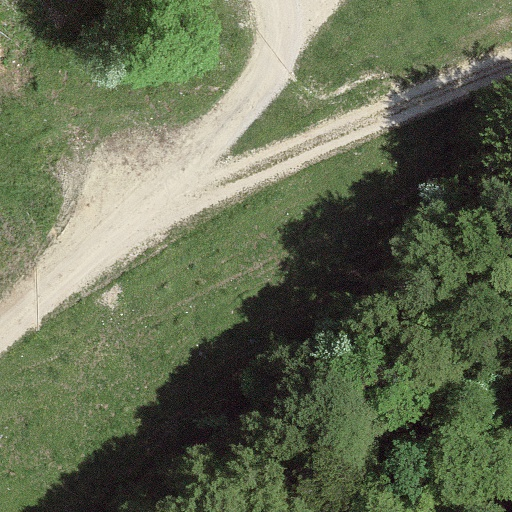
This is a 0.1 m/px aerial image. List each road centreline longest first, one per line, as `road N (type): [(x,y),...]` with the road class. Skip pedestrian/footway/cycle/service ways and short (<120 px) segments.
road 1 (track): [(281,0),(294,15),(277,82),(232,139),(0,349)]
road 2 (track): [(151,215),(511,58)]
